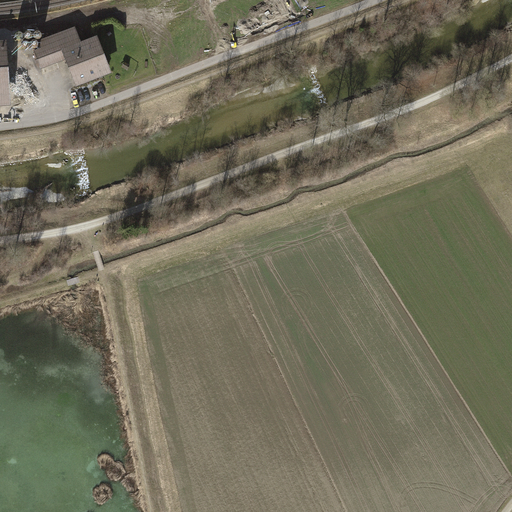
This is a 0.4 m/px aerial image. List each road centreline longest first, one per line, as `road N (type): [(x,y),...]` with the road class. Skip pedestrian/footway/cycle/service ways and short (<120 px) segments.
road 1 (track): [(511,59),(413,107),(89,226),(0,241)]
road 2 (track): [(0,125),(92,106),(381,0)]
road 3 (track): [(89,226),(152,511)]
